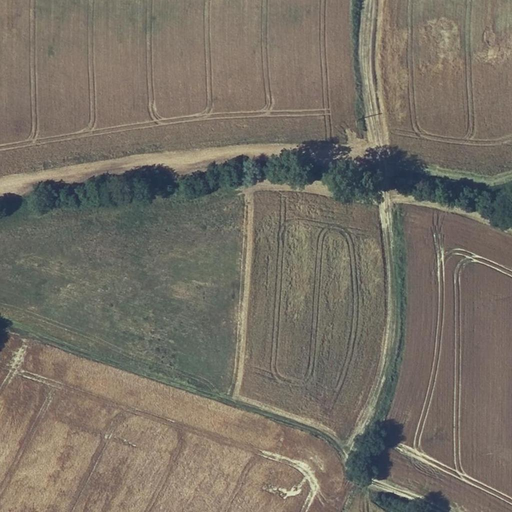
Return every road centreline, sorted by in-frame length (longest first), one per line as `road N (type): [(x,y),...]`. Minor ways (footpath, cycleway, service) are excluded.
road 1 (track): [(365,0),(364,69),(396,318),(378,414),(353,468)]
road 2 (track): [(0,326),(309,428),(353,468)]
